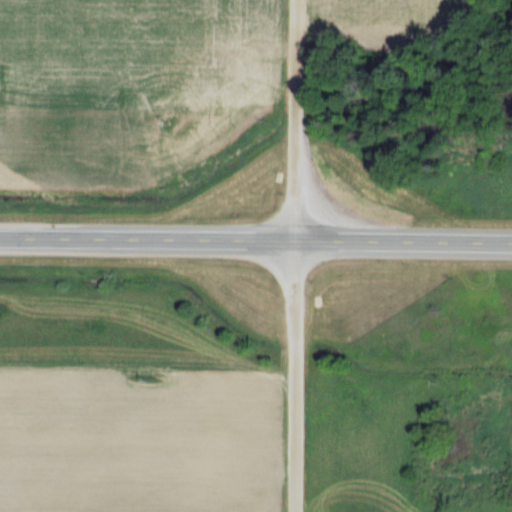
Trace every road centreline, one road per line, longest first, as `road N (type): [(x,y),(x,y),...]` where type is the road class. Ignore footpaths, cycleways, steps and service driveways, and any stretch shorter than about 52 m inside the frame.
road 1 (secondary): [(511,237),(0,231)]
road 2 (residential): [(291,511),(294,0)]
